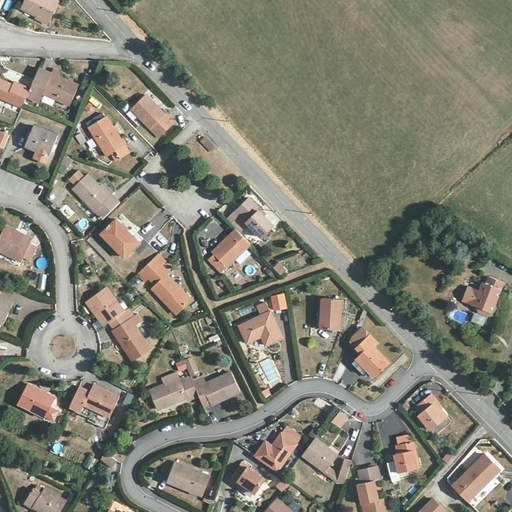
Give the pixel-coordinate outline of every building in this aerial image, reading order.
[(38,15),(50,21),(60,1),(57,0),(28,0),(24,8),(38,15)] [(48,24),(50,21),(38,15),(37,18),(48,24)] [(53,73),(41,68),(32,89),(29,97),(41,102),(44,94),(71,106),(80,85),(73,81),(72,84),(60,78),(62,73),(55,69),(53,73)] [(0,97),(24,108),(25,105),(29,97),(32,89),(16,82),(15,85),(0,78),(0,97)] [(147,95),(132,109),(161,137),(177,122),(168,113),(167,115),(147,95)] [(108,116),(90,127),(108,156),(126,145),(108,116)] [(60,136),(35,126),(27,146),(52,156),(60,136)] [(0,131),(0,148),(4,150),(9,135),(0,131)] [(213,152),(216,148),(206,137),(202,141),(213,152)] [(70,170),(73,159),(66,157),(62,168),(70,170)] [(104,219),(121,203),(103,184),(101,186),(89,174),(74,188),(104,219)] [(228,220),(237,230),(241,233),(250,224),(262,237),(275,225),(260,210),(261,209),(251,198),(228,220)] [(277,228),(284,221),(278,213),(270,220),(277,228)] [(222,219),(216,224),(226,234),(231,229),(222,219)] [(118,220),(103,233),(125,257),(140,243),(118,220)] [(34,239),(6,226),(0,238),(0,249),(23,261),(25,256),(32,259),(38,246),(32,243),(34,239)] [(242,265),(257,250),(241,233),(237,230),(213,252),(215,254),(210,261),(222,273),(237,260),(242,265)] [(160,255),(140,274),(146,281),(150,278),(157,285),(154,288),(178,314),(191,302),(179,289),(181,287),(169,275),(170,273),(163,265),(166,262),(160,255)] [(228,277),(219,281),(225,295),(234,291),(228,277)] [(485,283),(474,306),(478,309),(478,312),(486,316),(490,313),(493,315),(507,284),(492,278),(489,285),(485,283)] [(107,287),(88,301),(106,326),(125,311),(107,287)] [(179,289),(191,302),(193,300),(181,287),(179,289)] [(274,312),(288,309),(284,293),(270,296),(274,312)] [(15,302),(0,295),(0,321),(4,324),(15,302)] [(342,299),(323,298),(322,329),(342,329),(342,299)] [(454,320),(467,321),(468,312),(455,311),(454,320)] [(127,312),(109,324),(114,331),(132,319),(127,312)] [(272,312),(241,326),(249,343),(263,337),(267,345),(284,337),(272,312)] [(484,327),(487,318),(474,313),(471,322),(484,327)] [(132,319),(114,331),(134,360),(152,348),(137,326),(142,321),(138,315),(132,319)] [(201,339),(216,335),(211,316),(197,319),(201,339)] [(364,353),(355,363),(365,374),(368,370),(375,377),(391,362),(374,345),(378,341),(372,335),(358,347),(364,353)] [(178,371),(187,369),(184,361),(176,363),(178,371)] [(194,380),(201,396),(205,407),(212,404),(213,405),(241,392),(232,372),(207,384),(204,377),(194,380)] [(194,380),(193,376),(186,379),(185,378),(181,380),(180,379),(152,390),(160,410),(188,398),(189,401),(201,396),(194,380)] [(30,385),(20,404),(47,417),(56,398),(30,385)] [(92,392),(81,387),(72,407),(83,412),(82,414),(97,421),(96,424),(106,428),(121,397),(95,385),(92,392)] [(129,407),(135,397),(129,394),(123,404),(129,407)] [(434,404),(438,401),(433,395),(417,407),(422,413),(420,414),(432,430),(446,419),(440,411),(434,404)] [(321,396),(316,405),(330,414),(336,405),(321,396)] [(444,408),(438,401),(434,404),(440,411),(444,408)] [(343,412),(335,423),(343,429),(351,419),(343,412)] [(268,441),(257,458),(278,472),(303,437),(289,427),(284,435),(283,434),(274,446),(268,441)] [(414,451),(416,450),(413,437),(398,440),(400,445),(398,445),(401,454),(396,454),(401,473),(418,469),(414,451)] [(339,456),(317,439),(304,455),(326,473),(330,468),(339,456)] [(115,449),(112,453),(116,457),(120,452),(115,449)] [(450,449),(442,456),(447,462),(455,454),(450,449)] [(119,461),(108,452),(103,460),(114,468),(119,461)] [(454,486),(469,502),(502,471),(487,454),(454,486)] [(93,470),(95,458),(89,457),(87,468),(93,470)] [(167,459),(163,470),(172,474),(170,482),(203,495),(210,477),(167,459)] [(338,482),(345,485),(353,463),(346,460),(341,476),(338,482)] [(240,481),(247,486),(257,492),(267,479),(243,463),(232,478),(239,483),(240,481)] [(369,503),(370,511),(387,511),(384,499),(380,500),(376,481),(381,479),(378,467),(361,471),(364,483),(360,484),(364,504),(369,503)] [(326,473),(338,482),(341,476),(330,468),(326,473)] [(283,489),(289,479),(282,475),(276,485),(283,489)] [(35,490),(27,503),(34,508),(35,507),(43,511),(61,511),(68,502),(46,489),(43,494),(35,490)] [(292,511),(278,499),(267,511),(292,511)] [(446,511),(447,511),(435,499),(421,511),(446,511)]
